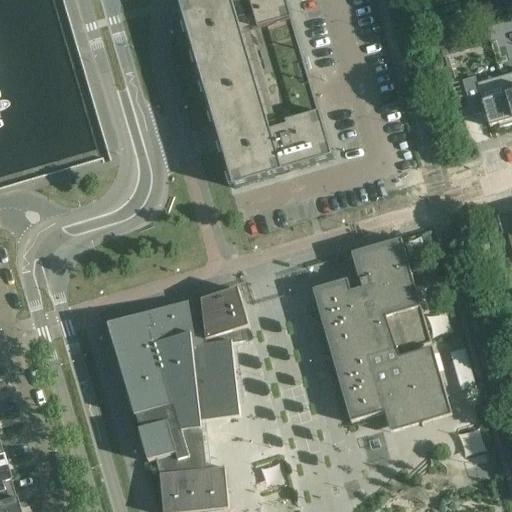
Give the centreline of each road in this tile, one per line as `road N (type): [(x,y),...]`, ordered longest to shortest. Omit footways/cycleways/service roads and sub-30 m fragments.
road 1 (tertiary): [(68,257),(138,227),(162,190),(108,0)]
road 2 (tertiary): [(45,232),(25,267),(97,511)]
road 3 (tertiary): [(81,0),(130,170),(116,205),(45,232)]
road 4 (tertiary): [(121,511),(56,287),(68,257)]
road 5 (residential): [(62,511),(0,299)]
